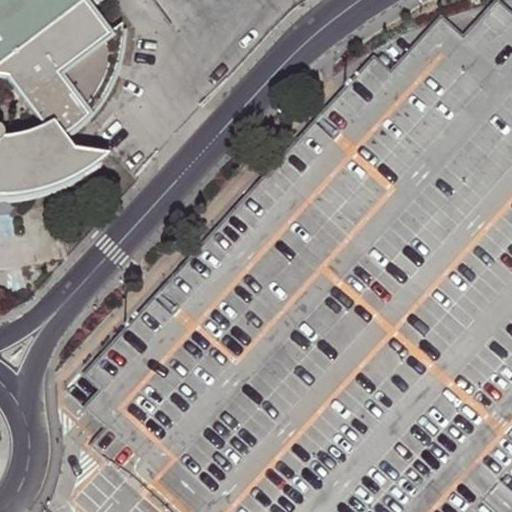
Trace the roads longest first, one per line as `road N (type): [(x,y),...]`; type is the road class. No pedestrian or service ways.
road 1 (unclassified): [(357,0),(57,307)]
road 2 (unclassified): [(0,509),(26,469),(26,421),(16,399)]
